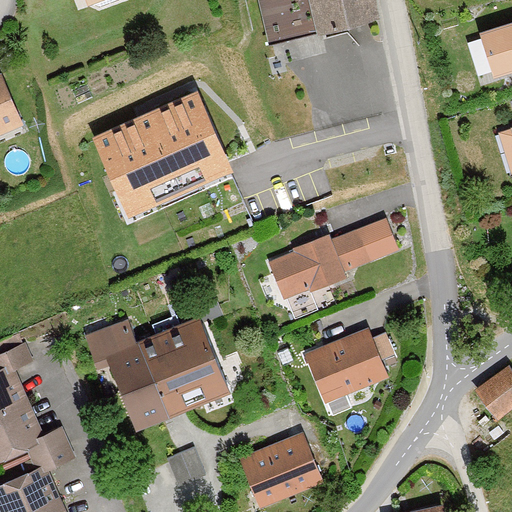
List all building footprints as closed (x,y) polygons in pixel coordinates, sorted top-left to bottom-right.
[(311,0),(261,0),(273,46),(320,35),(311,0)] [(374,0),(311,0),(320,35),(380,20),(374,0)] [(511,29),(488,37),(500,73),(511,68),(511,29)] [(0,137),(24,127),(1,77),(0,77),(0,137)] [(198,94),(93,141),(128,218),(233,171),(198,94)] [(296,254),(270,265),(284,298),(311,287),(313,292),(347,278),(344,270),(370,259),(358,231),(333,241),(329,231),(293,247),(296,254)] [(197,313),(135,337),(164,412),(226,388),(197,313)] [(126,315),(80,333),(88,354),(100,349),(130,426),(164,412),(135,337),(126,315)] [(368,324),(303,349),(322,397),(387,372),(368,324)] [(0,410),(24,399),(11,369),(31,360),(22,340),(0,350),(0,410)] [(511,368),(505,359),(469,386),(495,420),(511,406),(511,368)] [(24,399),(0,410),(0,457),(25,446),(31,458),(65,442),(58,425),(40,433),(24,399)] [(303,429),(238,455),(258,506),(323,481),(303,429)] [(65,442),(31,458),(36,468),(0,484),(0,511),(27,511),(60,497),(46,469),(72,457),(65,442)] [(198,442),(170,452),(180,479),(208,469),(198,442)] [(66,511),(60,497),(27,511),(66,511)] [(391,511),(445,511),(443,502),(424,505),(391,511)]
